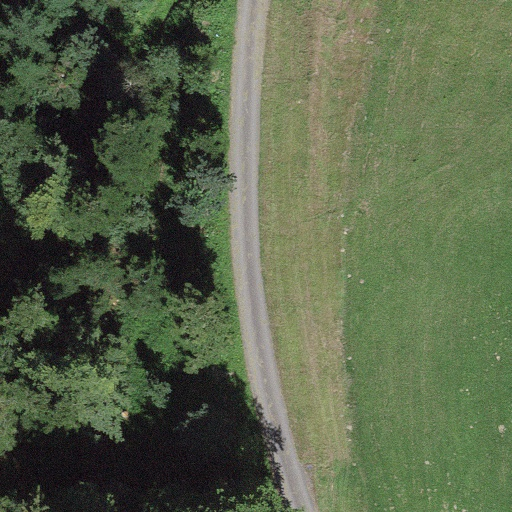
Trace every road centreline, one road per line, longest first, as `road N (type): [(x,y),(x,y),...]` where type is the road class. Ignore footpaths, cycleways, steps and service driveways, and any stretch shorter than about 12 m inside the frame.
road 1 (track): [(303,511),(259,332),(244,222),(253,0)]
road 2 (track): [(0,245),(32,178),(151,0)]
